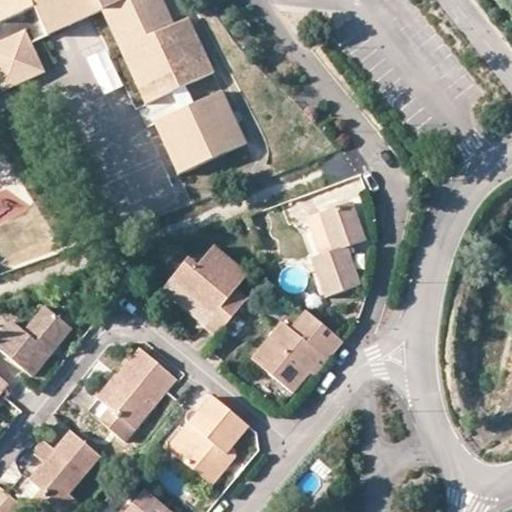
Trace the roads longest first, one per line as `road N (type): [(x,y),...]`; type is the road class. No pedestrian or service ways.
road 1 (residential): [(0,466),(95,341),(121,336),(155,336),(289,442)]
road 2 (residential): [(372,146),(394,184),(396,218),(357,369)]
road 3 (residential): [(511,160),(472,182),(436,230),(420,348)]
road 4 (track): [(450,458),(490,422),(507,257)]
road 5 (residential): [(420,348),(433,429),(450,458),(477,478)]
